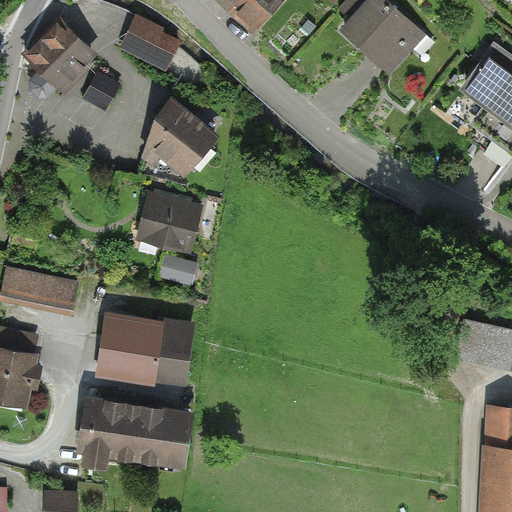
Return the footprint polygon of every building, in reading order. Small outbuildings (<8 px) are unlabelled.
[(213,0),(252,33),(280,0),(213,0)] [(426,40),(383,0),(367,0),(335,34),(386,82),(426,40)] [(136,18),(118,53),(167,78),(183,47),(163,37),(165,33),(136,18)] [(94,60),(53,22),(29,49),(46,65),(30,82),(30,94),(37,101),(48,99),(55,91),(61,96),(94,60)] [(511,70),(489,54),(459,94),(511,132),(511,70)] [(122,88),(95,75),(82,102),(108,115),(122,88)] [(218,139),(172,103),(137,147),(183,183),(218,139)] [(203,208),(146,194),(135,241),(192,254),(203,208)] [(197,268),(164,259),(159,281),(192,289),(197,268)] [(76,286),(3,271),(0,286),(0,303),(70,317),(76,286)] [(186,328),(102,314),(95,357),(179,371),(186,328)] [(2,322),(0,332),(0,336),(44,345),(47,331),(2,322)] [(511,334),(466,324),(460,354),(511,365),(511,334)] [(0,407),(25,412),(36,359),(0,351),(0,407)] [(191,411),(90,396),(83,445),(183,460),(191,411)] [(484,511),(511,511),(511,406),(491,406),(484,511)] [(78,511),(79,493),(49,493),(48,511),(78,511)]
